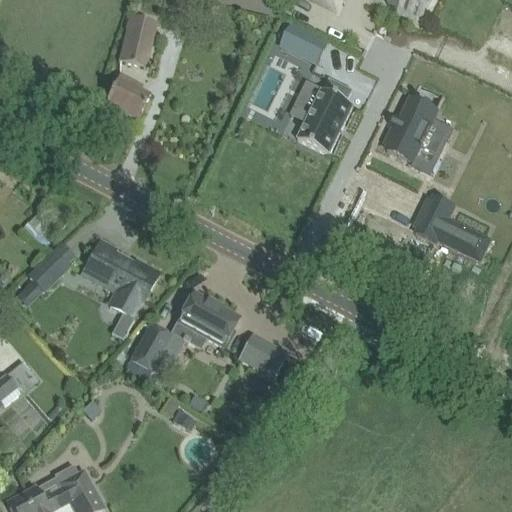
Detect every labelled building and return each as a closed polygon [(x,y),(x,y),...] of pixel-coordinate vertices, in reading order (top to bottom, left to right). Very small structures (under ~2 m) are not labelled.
[(312,0),(311,3),(336,15),(343,0),(369,0),(420,25),(432,0),(312,0)] [(145,71),(155,27),(130,20),(119,65),(145,71)] [(281,49),(317,67),(327,45),(291,28),(281,49)] [(119,79),(114,90),(105,108),(138,124),(149,100),(137,93),(139,88),(119,79)] [(298,142),(329,158),(354,108),(346,104),(352,94),(330,83),(325,94),(322,93),(298,142)] [(398,122),(385,147),(389,150),(387,154),(413,166),(420,150),(436,158),(444,142),(450,145),(455,134),(434,123),(438,116),(427,110),(427,109),(424,107),(423,109),(412,103),(402,124),(398,122)] [(463,213),(440,201),(422,237),(481,266),(492,244),(457,226),(463,213)] [(83,277),(118,296),(110,310),(131,321),(141,303),(144,305),(159,277),(144,269),(142,273),(114,257),(116,254),(100,245),(83,277)] [(62,249),(30,281),(44,295),(69,270),(66,268),(73,260),(62,249)] [(206,341),(223,351),(239,322),(194,297),(172,336),(183,343),(182,344),(188,347),(189,346),(200,352),(206,341)] [(132,364),(151,375),(170,340),(151,329),(132,364)] [(274,382),(288,358),(253,338),(239,363),(274,382)] [(6,379),(0,383),(0,404),(4,410),(37,383),(23,366),(7,380),(6,379)] [(91,404),(82,412),(88,418),(92,423),(101,415),(92,406),(91,404)] [(56,511),(69,505),(73,511),(103,511),(83,475),(78,477),(73,469),(55,479),(56,481),(7,508),(9,511),(56,511)]
